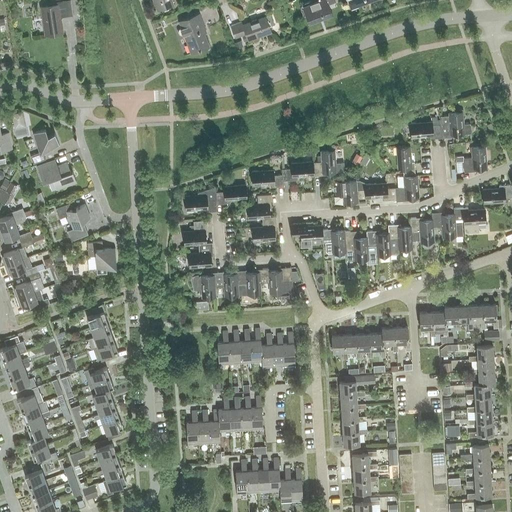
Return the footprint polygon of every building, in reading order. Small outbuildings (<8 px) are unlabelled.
[(154,0),(158,10),(174,4),(172,0),(154,0)] [(311,0),(312,0),(309,1),(299,5),(303,15),(305,14),(309,25),(333,16),(328,4),(335,1),(334,0),(311,0)] [(347,0),(351,9),(375,0),(347,0)] [(46,36),(63,33),(61,20),(63,18),(73,16),(70,1),(57,3),(57,5),(41,8),(46,36)] [(206,32),(199,13),(180,21),(182,27),(180,28),(183,35),(185,34),(192,53),(209,46),(204,33),(206,32)] [(271,14),(266,16),(242,24),(241,21),(231,25),(235,37),(246,33),(248,40),(272,32),(269,26),(274,24),(271,14)] [(11,112),(13,127),(24,126),(22,111),(11,112)] [(441,124),(442,137),(448,137),(448,134),(472,132),(472,124),(463,124),(462,111),(449,112),(449,115),(440,116),(441,124)] [(442,137),(441,124),(439,124),(439,120),(437,120),(437,117),(431,117),(432,122),(410,123),(411,137),(428,136),(428,138),(442,137)] [(43,152),(59,145),(54,133),(48,136),(45,129),(33,133),(40,152),(30,156),(33,164),(45,159),(43,152)] [(0,151),(12,150),(9,132),(1,134),(0,130),(0,151)] [(403,176),(415,175),(414,162),(411,162),(410,146),(396,147),(398,169),(403,168),(403,176)] [(487,167),(485,146),(471,147),(472,157),(463,158),(463,156),(456,156),(456,162),(463,161),(464,172),(470,171),(470,169),(487,167)] [(313,162),(313,175),(313,176),(320,176),(319,173),(344,171),(344,163),(335,163),(334,150),(321,151),(322,162),(313,162)] [(355,153),(352,161),(358,163),(361,156),(355,153)] [(56,190),(76,182),(72,171),(71,172),(67,163),(53,168),(51,162),(37,167),(43,183),(52,179),(56,190)] [(313,175),(313,162),(291,163),(291,168),(282,169),(282,175),(283,180),(297,179),(297,176),(313,175)] [(28,176),(26,169),(20,171),(23,178),(28,176)] [(283,180),(282,175),(273,175),(273,170),(252,171),(253,185),(269,184),(269,187),(284,186),(283,180)] [(395,188),(396,199),(396,201),(401,201),(401,198),(419,197),(417,175),(415,175),(403,176),(404,187),(395,188)] [(4,178),(0,186),(6,190),(10,182),(4,178)] [(356,190),(356,180),(342,181),(334,181),(335,195),(343,194),(343,202),(360,201),(360,204),(366,204),(365,190),(356,190)] [(396,199),(395,188),(387,189),(386,183),(366,185),(366,183),(360,180),(356,180),(356,190),(365,190),(366,198),(382,197),(382,200),(396,199)] [(5,191),(0,199),(0,202),(4,205),(5,203),(9,205),(19,186),(10,182),(6,190),(5,191)] [(504,198),(511,197),(511,190),(510,184),(499,184),(499,188),(482,189),(483,203),(505,201),(504,198)] [(216,191),(216,203),(230,202),(230,199),(246,198),(245,185),(224,186),(224,191),(216,191)] [(216,203),(216,191),(215,186),(205,189),(205,190),(199,192),(198,193),(198,195),(185,196),(186,210),(203,209),(203,212),(217,211),(216,203)] [(270,217),(269,200),(271,200),(270,194),(257,195),(257,204),(248,205),(249,219),(262,218),(270,217)] [(82,223),(90,218),(85,204),(72,209),(70,203),(55,209),(59,219),(68,215),(73,229),(67,231),(71,241),(88,234),(84,225),(82,226),(82,223)] [(454,220),(455,220),(464,219),(465,232),(479,231),(478,223),(486,223),(485,209),(468,210),(468,207),(453,208),(454,214),(454,220)] [(0,230),(16,224),(27,220),(37,217),(34,208),(24,212),(22,208),(11,212),(11,215),(0,218),(0,230)] [(454,220),(454,214),(445,214),(445,211),(431,212),(432,220),(432,227),(433,227),(442,226),(442,236),(456,236),(462,235),(461,224),(455,224),(455,220),(454,220)] [(262,218),(263,227),(253,227),(254,241),(275,240),(274,223),(276,223),(276,217),(270,217),(262,218)] [(432,220),(423,220),(423,217),(416,217),(409,218),(410,226),(410,233),(420,232),(421,240),(421,242),(423,242),(423,245),(424,247),(430,247),(432,245),(432,242),(434,241),(433,227),(432,227),(432,220)] [(189,231),(184,231),(185,245),(198,244),(206,244),(206,243),(205,226),(208,226),(207,220),(193,221),(194,225),(189,226),(189,231)] [(310,239),(322,238),(321,229),(321,224),(304,226),(304,223),(291,223),(292,236),(300,235),(301,246),(310,246),(310,239)] [(20,241),(32,237),(30,231),(20,235),(16,224),(0,230),(0,234),(2,240),(4,239),(5,241),(18,236),(20,241)] [(410,226),(400,227),(400,224),(394,224),(388,225),(388,233),(389,240),(398,239),(399,249),(411,248),(411,241),(421,240),(420,232),(410,233),(410,226)] [(321,229),(322,238),(322,243),(325,243),(325,251),(327,253),(333,253),(333,258),(346,257),(346,255),(344,232),(344,230),(332,231),(332,229),(321,229)] [(357,231),(344,232),(346,255),(355,255),(355,259),(367,259),(367,263),(377,263),(377,255),(376,245),(367,246),(366,238),(357,238),(357,231)] [(377,231),(366,231),(366,238),(367,246),(376,245),(377,255),(390,254),(390,253),(399,252),(399,249),(398,239),(389,240),(388,233),(377,233),(377,231)] [(45,241),(42,233),(32,237),(34,243),(35,245),(45,241)] [(5,265),(27,257),(23,247),(34,243),(32,237),(20,241),(22,247),(18,249),(3,254),(4,256),(1,256),(5,265)] [(106,268),(116,267),(115,248),(102,248),(102,241),(87,242),(88,257),(96,256),(97,274),(107,273),(106,268)] [(206,244),(198,244),(199,253),(189,254),(190,267),(211,265),(210,249),(213,249),(212,242),(206,243),(206,244)] [(63,261),(63,253),(54,253),(55,261),(63,261)] [(38,271),(42,270),(45,269),(43,263),(32,267),(28,257),(27,257),(5,265),(8,274),(10,273),(11,275),(24,270),(26,276),(38,271)] [(268,271),(269,282),(269,292),(293,291),(291,267),(285,267),(285,270),(269,271),(268,271)] [(268,271),(269,271),(268,268),(262,269),(262,271),(246,273),(247,284),(237,284),(238,294),(247,293),(247,294),(261,293),(260,283),(269,282),(268,271)] [(247,284),(246,273),(246,270),(239,270),(239,273),(224,274),(223,274),(224,286),(224,295),(238,295),(238,294),(237,284),(247,284)] [(16,287),(13,288),(17,297),(40,289),(39,288),(43,287),(38,271),(26,276),(28,281),(15,286),(16,287)] [(223,274),(224,274),(223,271),(217,272),(217,274),(201,276),(199,276),(198,274),(190,276),(194,290),(201,290),(202,297),(215,296),(215,286),(224,286),(223,274)] [(323,272),(315,273),(316,286),(324,285),(323,272)] [(54,291),(58,299),(65,297),(62,288),(54,291)] [(40,289),(17,297),(20,306),(22,305),(23,307),(36,302),(38,308),(50,303),(48,298),(43,299),(40,289)] [(208,301),(195,301),(195,309),(208,308),(208,301)] [(483,320),(485,320),(493,320),(493,328),(498,328),(498,319),(496,319),(495,303),(482,304),(483,320)] [(485,328),(485,320),(483,320),(482,304),(470,305),(471,321),(473,321),(480,320),(481,329),(485,328)] [(460,330),(460,321),(458,322),(457,305),(444,306),(445,311),(445,322),(455,322),(455,330),(460,330)] [(473,329),(473,321),(471,321),(470,305),(457,305),(458,322),(460,321),(468,321),(468,329),(473,329)] [(90,327),(107,321),(103,311),(87,317),(90,327)] [(446,327),(445,322),(445,311),(432,312),(433,328),(435,328),(443,327),(443,336),(448,335),(448,327),(446,327)] [(432,312),(419,312),(420,328),(430,328),(431,336),(433,336),(435,336),(435,328),(433,328),(432,312)] [(94,337),(110,330),(107,321),(90,327),(94,337)] [(395,343),(397,343),(405,343),(405,350),(410,350),(410,342),(408,342),(407,326),(395,327),(395,343)] [(261,344),(260,327),(254,327),(255,338),(250,339),(249,339),(251,361),(261,361),(262,361),(261,344)] [(398,350),(397,343),(395,343),(395,327),(382,327),(382,332),(383,344),(392,343),(393,351),(398,350)] [(249,339),(250,339),(249,328),(244,328),(244,339),(239,340),(238,340),(240,362),(251,361),(249,339)] [(238,340),(239,340),(238,329),(233,329),(234,340),(228,340),(227,340),(229,363),(240,362),(238,340)] [(57,339),(62,338),(68,335),(67,330),(55,334),(57,339)] [(88,339),(92,348),(93,348),(114,340),(110,330),(94,337),(88,339)] [(227,340),(228,340),(227,330),(222,330),(223,341),(216,341),(218,364),(229,363),(227,340)] [(282,343),(284,365),(295,364),(293,331),(287,331),(288,342),(283,343),(282,343)] [(499,339),(498,331),(484,331),(485,340),(499,339)] [(271,343),(272,343),(271,332),(266,333),(267,344),(261,344),(262,361),(261,361),(262,366),(273,365),(271,343)] [(282,343),(283,343),(282,332),(277,332),(277,343),(272,343),(271,343),(273,365),(284,365),(282,343)] [(383,349),(383,344),(382,332),(370,333),(371,349),(373,349),(381,349),(381,357),(385,357),(385,348),(383,349)] [(373,358),(373,349),(371,349),(370,333),(357,334),(358,350),(360,350),(368,350),(368,358),(373,358)] [(348,359),(347,351),(345,351),(345,334),(332,335),(333,351),(342,351),(343,359),(348,359)] [(360,358),(360,350),(358,350),(357,334),(345,334),(345,351),(347,351),(355,350),(356,358),(360,358)] [(0,352),(2,359),(19,353),(27,350),(23,340),(19,341),(17,336),(4,340),(6,346),(0,348),(0,352)] [(114,340),(93,348),(98,362),(107,359),(105,355),(118,350),(114,340)] [(477,358),(494,357),(493,344),(477,346),(477,356),(469,356),(469,361),(477,360),(477,358)] [(6,369),(28,361),(27,357),(21,359),(19,353),(2,359),(6,369)] [(470,374),(478,373),(478,371),(494,370),(494,357),(477,358),(477,360),(478,368),(469,369),(470,374)] [(61,360),(56,361),(60,373),(65,371),(61,360)] [(9,379),(26,373),(24,367),(30,365),(28,361),(6,369),(9,379)] [(453,371),(452,362),(442,363),(443,371),(453,371)] [(92,367),(83,371),(88,385),(110,377),(106,367),(94,371),(92,367)] [(478,373),(479,384),(490,383),(495,383),(494,370),(478,371),(478,373)] [(22,392),(36,386),(33,377),(28,379),(26,373),(9,379),(13,389),(20,386),(22,392)] [(374,382),(374,374),(345,376),(345,380),(339,381),(340,394),(356,393),(356,391),(356,383),(374,382)] [(113,387),(110,377),(88,385),(92,394),(97,392),(108,388),(109,389),(113,387)] [(223,390),(223,383),(214,383),(214,391),(223,390)] [(490,383),(479,384),(474,384),(474,386),(474,394),(466,394),(466,399),(475,398),(475,396),(491,395),(490,383)] [(21,409),(43,401),(37,386),(36,386),(22,392),(24,397),(17,399),(21,409)] [(112,398),(109,389),(108,388),(97,392),(92,394),(96,404),(112,398)] [(68,399),(73,397),(71,391),(70,391),(65,393),(68,399)] [(357,405),(357,404),(357,396),(365,395),(365,391),(356,391),(356,393),(340,394),(341,406),(357,405)] [(250,406),(251,406),(250,395),(245,396),(245,407),(239,407),(241,430),(252,429),(250,406)] [(250,406),(252,429),(263,428),(261,395),(256,395),(256,406),(251,406),(250,406)] [(475,409),(492,408),(491,395),(475,396),(475,398),(475,406),(467,407),(467,411),(475,411),(475,409)] [(239,407),(239,396),(234,396),(234,407),(229,408),(230,430),(241,430),(239,407)] [(229,408),(228,397),(223,397),(224,408),(218,408),(219,431),(220,431),(230,430),(229,408)] [(99,414),(116,408),(112,398),(96,404),(99,414)] [(41,413),(49,410),(46,400),(43,401),(21,409),(24,419),(41,413)] [(358,418),(358,416),(357,409),(366,408),(366,403),(357,404),(357,405),(341,406),(342,419),(358,418)] [(103,424),(119,418),(116,408),(99,414),(94,416),(95,420),(100,418),(103,424)] [(221,442),(220,431),(219,431),(218,408),(213,408),(214,420),(208,420),(207,420),(209,443),(221,442)] [(476,422),(493,421),(492,408),(475,409),(475,411),(476,419),(468,419),(468,424),(476,423),(476,422)] [(197,421),(196,409),(191,410),(192,421),(186,421),(187,444),(198,443),(197,421)] [(207,420),(208,420),(207,409),(202,409),(203,420),(197,421),(198,443),(209,443),(207,420)] [(28,429),(44,423),(42,416),(50,413),(49,410),(41,413),(24,419),(28,429)] [(77,411),(72,413),(76,422),(81,421),(77,411)] [(342,432),(359,431),(359,429),(367,429),(366,416),(358,416),(358,418),(342,419),(342,432)] [(119,418),(103,424),(108,439),(121,434),(119,429),(123,428),(119,418)] [(476,422),(476,423),(477,431),(468,432),(469,436),(477,436),(477,435),(493,434),(493,421),(476,422)] [(43,434),(43,435),(48,433),(44,423),(28,429),(31,438),(31,439),(43,434)] [(459,433),(459,424),(447,424),(447,434),(459,433)] [(359,431),(342,432),(343,445),(350,444),(359,444),(360,444),(359,434),(367,433),(367,429),(359,429),(359,431)] [(47,444),(43,435),(43,434),(31,439),(31,438),(26,440),(30,450),(47,444)] [(47,444),(30,450),(34,460),(41,458),(43,463),(57,458),(55,452),(50,454),(47,444)] [(99,460),(116,454),(112,444),(96,450),(99,460)] [(474,458),(489,457),(489,444),(473,445),(473,453),(461,453),(461,458),(465,458),(465,460),(474,460),(474,458)] [(266,453),(266,445),(253,446),(253,454),(266,453)] [(74,466),(79,464),(77,459),(86,456),(83,449),(70,454),(74,466)] [(369,465),(369,464),(369,456),(377,455),(377,451),(368,451),(368,453),(352,453),(353,466),(369,465)] [(103,470),(119,464),(116,454),(99,460),(103,470)] [(279,479),(280,479),(279,457),(273,457),(274,468),(269,468),(268,468),(270,491),(280,490),(281,490),(279,479)] [(474,470),(490,469),(489,457),(474,458),(474,460),(474,468),(466,468),(466,473),(474,472),(474,470)] [(258,469),(257,458),(252,458),(253,469),(247,470),(246,470),(248,492),(259,492),(258,469)] [(268,468),(269,468),(268,458),(263,458),(263,469),(258,469),(259,492),(270,491),(268,468)] [(246,470),(247,470),(246,459),(241,459),(242,470),(235,470),(237,493),(248,492),(246,470)] [(370,478),(370,476),(369,468),(378,468),(377,463),(369,464),(369,465),(353,466),(354,479),(370,478)] [(106,479),(123,473),(119,464),(103,470),(106,479)] [(290,478),(292,501),(303,500),(301,466),(296,467),(297,478),(291,478),(290,478)] [(290,478),(291,478),(290,467),(285,467),(286,478),(280,479),(279,479),(281,490),(280,490),(281,501),(292,501),(290,478)] [(475,483),(491,482),(490,469),(474,470),(474,472),(475,480),(466,481),(467,485),(475,485),(475,483)] [(28,486),(45,480),(41,470),(25,476),(28,486)] [(69,482),(75,480),(72,470),(65,472),(69,482)] [(123,473),(106,479),(103,481),(108,495),(113,492),(112,489),(127,483),(123,473)] [(370,478),(354,479),(354,492),(358,492),(365,491),(371,491),(370,481),(378,480),(378,476),(370,476),(370,478)] [(32,496),(48,489),(45,480),(28,486),(32,496)] [(69,482),(72,492),(79,489),(75,480),(69,482)] [(475,483),(475,485),(475,493),(467,493),(467,498),(476,497),(476,496),(491,495),(491,482),(475,483)] [(86,499),(97,495),(94,485),(82,489),(86,499)] [(35,505),(52,499),(48,489),(32,496),(35,505)] [(52,499),(35,505),(37,511),(59,511),(58,508),(55,509),(52,499)] [(371,511),(372,505),(380,504),(380,499),(371,500),(371,501),(355,502),(355,511),(371,511)] [(458,511),(462,511),(461,501),(448,502),(448,511),(458,511)]
